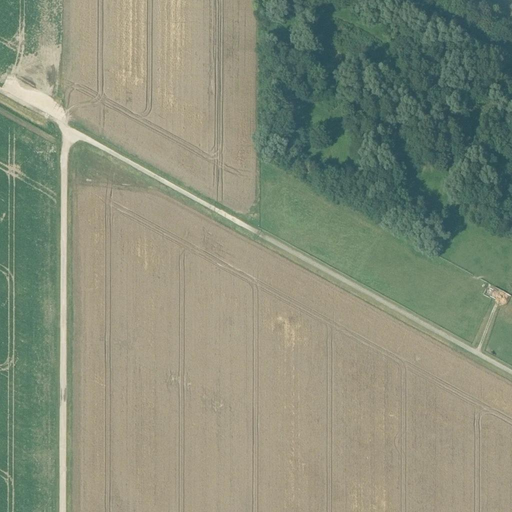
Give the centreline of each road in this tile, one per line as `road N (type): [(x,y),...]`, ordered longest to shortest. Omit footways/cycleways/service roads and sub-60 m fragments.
road 1 (track): [(61,511),(63,151),(72,131)]
road 2 (track): [(258,234),(0,92)]
